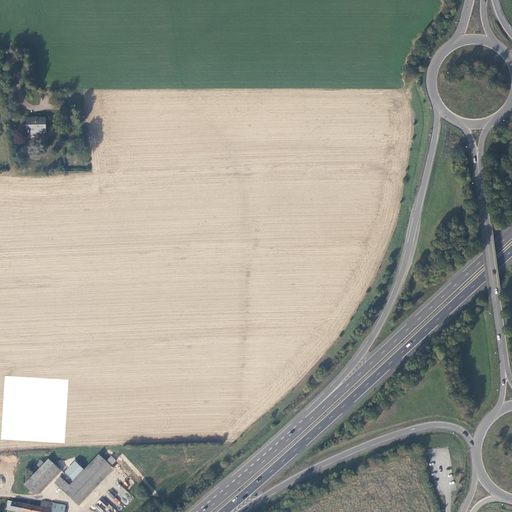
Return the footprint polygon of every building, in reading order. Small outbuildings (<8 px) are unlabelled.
[(46,117),(27,117),(27,129),(28,130),(29,132),(29,134),(37,134),(37,131),(46,130),(46,117)] [(99,454),(82,472),(75,480),(66,472),(55,483),(76,503),(112,466),(99,454)] [(44,464),(39,469),(24,484),(35,494),(59,468),(49,459),(44,464)] [(75,480),(82,472),(74,464),(66,472),(75,480)] [(94,506),(99,511),(102,511),(105,510),(106,511),(116,511),(103,498),(94,506)] [(53,511),(55,504),(41,501),(40,508),(8,502),(7,510),(16,511),(53,511)]
